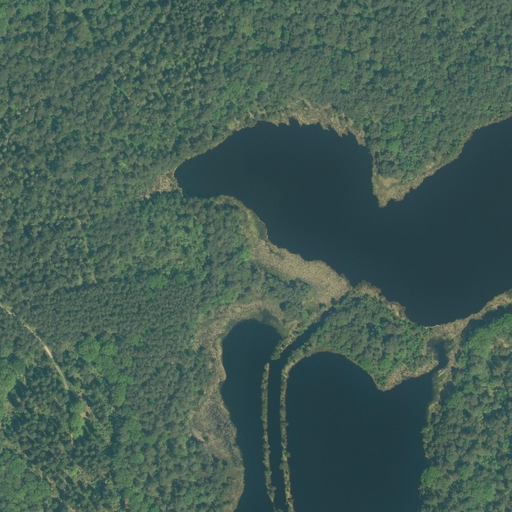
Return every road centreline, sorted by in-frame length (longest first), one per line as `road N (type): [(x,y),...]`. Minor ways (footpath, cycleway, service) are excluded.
road 1 (track): [(10,314),(95,284),(71,200),(3,118)]
road 2 (track): [(60,511),(72,426),(66,391),(45,347),(0,306)]
road 3 (track): [(0,119),(101,72),(145,30),(161,0)]
road 4 (track): [(160,1),(3,22)]
